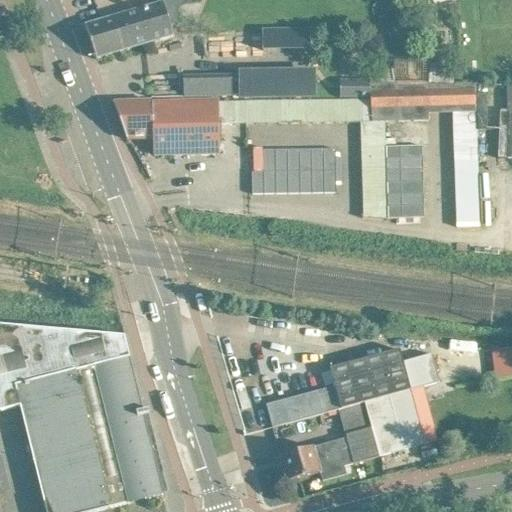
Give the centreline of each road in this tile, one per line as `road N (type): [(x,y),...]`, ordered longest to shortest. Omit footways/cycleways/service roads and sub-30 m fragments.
road 1 (tertiary): [(153,281),(47,0)]
road 2 (tertiary): [(153,281),(173,370),(222,511)]
road 3 (tertiary): [(367,511),(511,481)]
